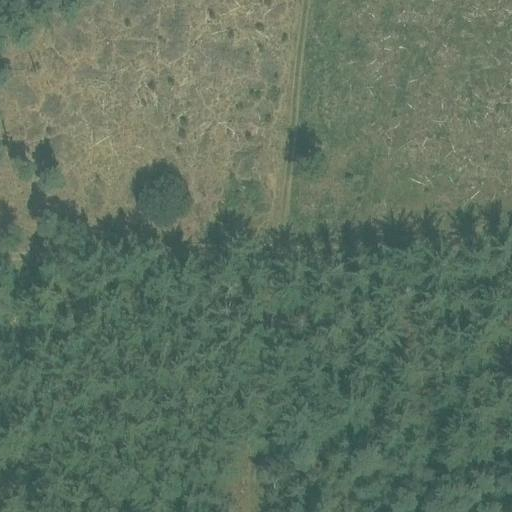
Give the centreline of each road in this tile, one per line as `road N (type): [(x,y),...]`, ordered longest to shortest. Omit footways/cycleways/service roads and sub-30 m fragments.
road 1 (track): [(315,0),(254,488)]
road 2 (track): [(511,233),(283,234)]
